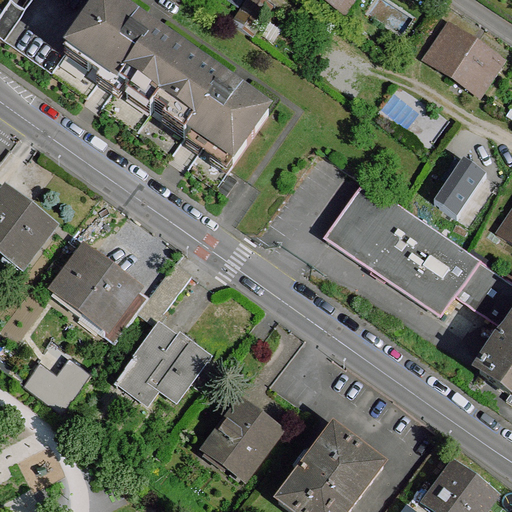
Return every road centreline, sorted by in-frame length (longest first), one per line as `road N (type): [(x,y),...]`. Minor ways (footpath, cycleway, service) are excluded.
road 1 (residential): [(0,91),(511,454)]
road 2 (track): [(272,1),(375,70),(489,128)]
